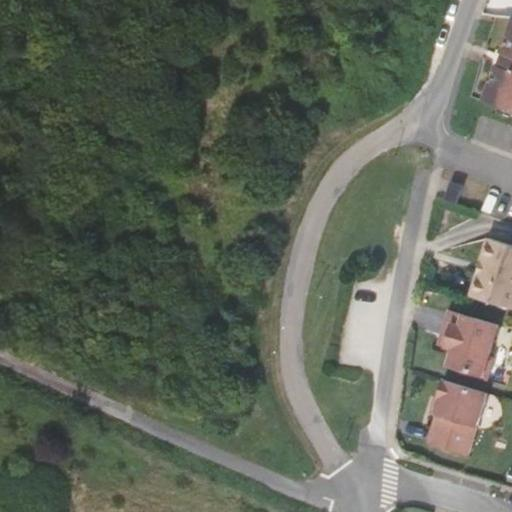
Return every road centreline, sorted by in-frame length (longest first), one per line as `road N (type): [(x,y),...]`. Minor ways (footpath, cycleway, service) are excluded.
road 1 (residential): [(397,131),(324,192),(288,326),(312,414),(354,478)]
road 2 (unclassified): [(0,347),(323,495),(354,478)]
road 3 (residential): [(460,0),(433,77),(397,131)]
road 4 (residential): [(479,511),(354,478)]
road 5 (residential): [(397,131),(511,177)]
